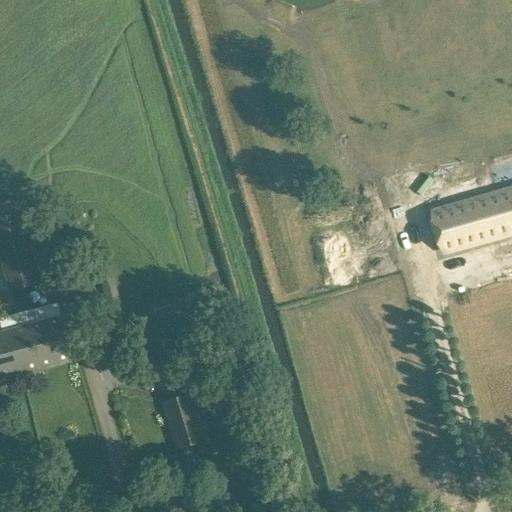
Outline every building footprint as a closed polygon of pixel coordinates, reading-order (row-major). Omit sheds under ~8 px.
[(428,175),(412,179),(370,0),(307,0),(355,206),(511,170),(504,136),(423,155),(428,175)] [(398,0),(427,118),(486,104),(461,0),(398,0)] [(511,190),(457,207),(433,214),(444,251),(468,244),(511,231),(511,190)] [(22,211),(0,216),(0,251),(10,291),(41,283),(22,211)] [(353,331),(392,320),(384,296),(346,306),(353,331)] [(49,305),(6,315),(22,371),(75,357),(70,338),(64,315),(53,318),(49,305)] [(0,332),(0,377),(13,374),(22,371),(6,315),(0,316),(0,322),(2,331),(0,332)] [(389,421),(419,412),(400,348),(370,357),(376,378),(367,381),(373,402),(383,400),(389,421)] [(206,440),(192,394),(165,402),(179,448),(206,440)] [(356,450),(332,456),(346,505),(370,499),(356,450)]
